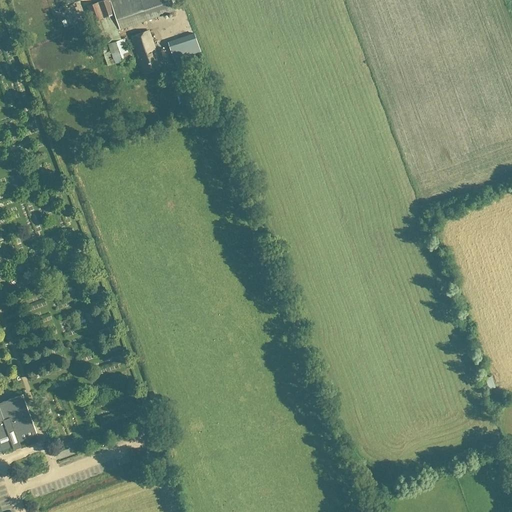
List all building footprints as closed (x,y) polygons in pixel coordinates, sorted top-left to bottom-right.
[(170,0),(107,0),(87,7),(99,47),(100,47),(106,67),(114,65),(129,59),(123,40),(120,40),(112,16),(114,16),(118,29),(174,11),(170,0)] [(125,39),(134,36),(131,27),(122,31),(125,39)] [(148,32),(130,37),(142,75),(160,70),(148,32)] [(193,34),(168,43),(174,60),(199,52),(193,34)] [(0,451),(12,447),(13,450),(14,450),(13,447),(19,445),(20,448),(21,447),(19,442),(37,436),(22,395),(0,403),(0,451)]
